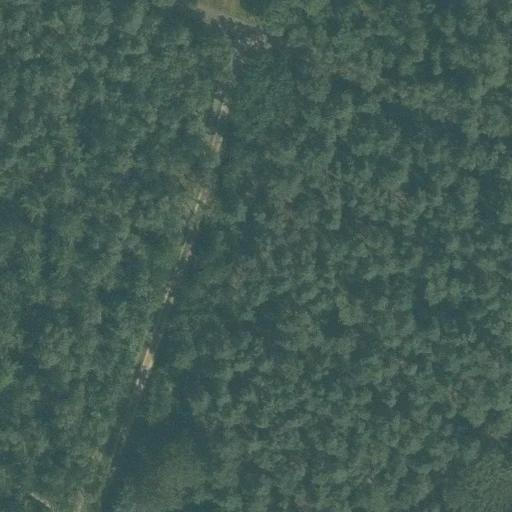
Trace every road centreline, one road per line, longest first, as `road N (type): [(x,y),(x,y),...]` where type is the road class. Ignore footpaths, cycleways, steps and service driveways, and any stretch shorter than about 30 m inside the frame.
road 1 (track): [(250,33),(195,228),(94,511)]
road 2 (unclassified): [(511,133),(171,0)]
road 3 (track): [(376,511),(511,414)]
